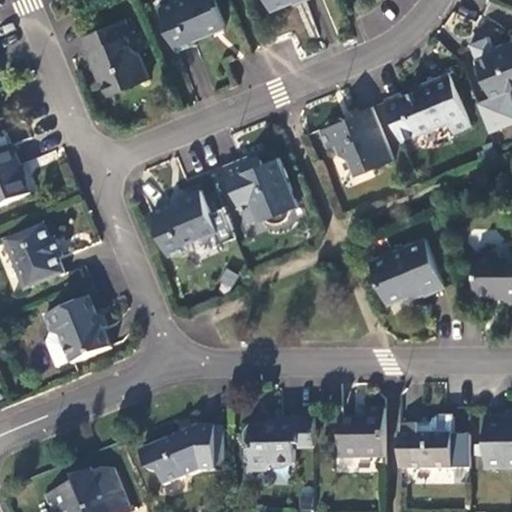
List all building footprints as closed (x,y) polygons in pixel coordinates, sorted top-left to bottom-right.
[(186,0),(163,10),(181,52),(198,46),(196,39),(228,27),(217,0),(186,0)] [(270,0),(275,12),(301,0),(302,0),(304,2),(310,0),(270,0)] [(129,20),(83,39),(89,54),(93,54),(99,70),(102,69),(113,97),(130,90),(129,87),(152,78),(143,55),(135,50),(131,38),(136,36),(129,20)] [(501,54),(483,61),(497,96),(511,89),(511,45),(508,47),(511,53),(502,57),(501,54)] [(404,98),(419,133),(449,121),(455,134),(476,125),(452,72),(435,80),(437,84),(404,98)] [(388,101),(403,140),(405,139),(419,133),(404,98),(403,95),(388,101)] [(397,159),(374,105),(357,112),(358,114),(348,118),(342,117),(341,121),(321,130),(329,148),(338,144),(343,154),(353,158),(360,174),(397,159)] [(23,166),(15,147),(0,153),(0,209),(35,196),(23,166)] [(252,157),(228,166),(244,203),(252,200),(261,222),(270,218),(273,222),(277,225),(282,225),(287,224),(290,221),(292,217),(293,213),(293,208),(303,204),(283,157),(266,163),(263,157),(254,161),(252,157)] [(214,212),(205,190),(184,199),(185,202),(155,214),(173,257),(192,249),(189,243),(206,236),(208,239),(221,234),(225,243),(239,237),(226,207),(214,212)] [(44,227),(7,241),(27,291),(66,276),(58,259),(64,257),(56,241),(51,243),(44,227)] [(450,289),(431,241),(375,264),(392,306),(426,293),(428,298),(450,289)] [(511,304),(511,257),(508,258),(504,253),(480,253),(481,295),(511,296),(511,304)] [(96,299),(48,317),(54,333),(65,338),(77,366),(116,349),(96,299)] [(345,458),(389,458),(389,407),(369,407),(369,417),(345,417),(345,458)] [(404,423),(404,467),(455,468),(456,434),(456,414),(441,414),(432,423),(421,423),(404,423)] [(511,467),(511,414),(491,415),(491,468),(511,467)] [(305,448),(305,418),(282,418),(283,426),(256,427),(249,433),(249,447),(255,453),(255,472),(272,470),(279,466),(300,465),(300,447),(305,448)] [(221,471),(221,427),(201,426),(186,433),(186,436),(174,436),(143,449),(149,471),(163,476),(168,485),(188,477),(187,474),(194,475),(209,470),(221,471)] [(136,511),(119,469),(108,467),(96,473),(95,469),(76,476),(79,482),(49,495),(55,511),(136,511)] [(432,497),(421,497),(421,506),(432,507),(432,497)]
